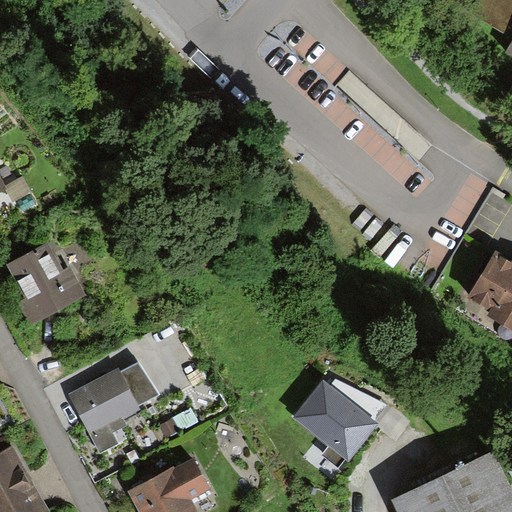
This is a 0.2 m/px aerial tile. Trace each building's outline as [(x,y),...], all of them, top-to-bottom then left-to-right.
[(511,39),(511,0),(475,0),(468,13),(511,39)] [(412,180),(420,167),(395,153),(388,166),(412,180)] [(477,190),(453,176),(397,273),(420,287),(477,190)] [(27,324),(84,295),(69,266),(61,270),(47,242),(6,264),(24,299),(16,303),(27,324)] [(511,259),(496,251),(471,297),(490,307),(486,314),(511,327),(511,259)] [(158,394),(140,359),(68,396),(96,450),(115,441),(109,430),(123,423),(118,414),(158,394)] [(377,422),(323,380),(294,417),(329,445),(322,453),(336,464),(343,456),(347,460),(377,422)] [(51,511),(13,445),(0,452),(0,511),(51,511)] [(467,463),(395,497),(401,511),(511,511),(511,483),(496,449),(467,463)] [(211,489),(195,456),(130,489),(141,511),(193,511),(195,511),(189,500),(211,489)]
